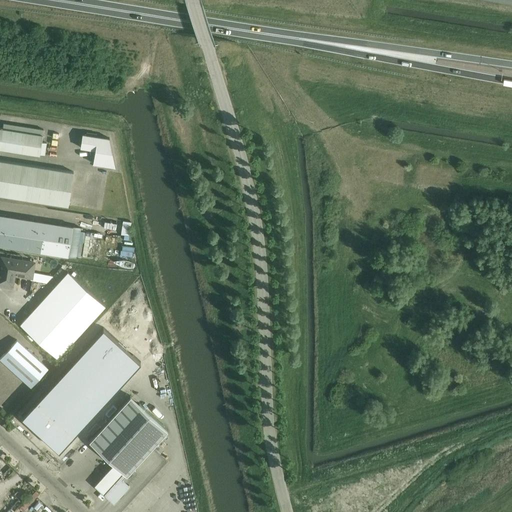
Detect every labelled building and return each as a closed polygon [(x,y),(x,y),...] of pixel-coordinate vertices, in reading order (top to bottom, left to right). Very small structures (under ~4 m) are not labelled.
[(42,134),(0,127),(0,148),(39,155),(39,154),(41,142),(42,134)] [(82,133),(80,147),(95,150),(93,163),(115,167),(109,138),(82,133)] [(0,159),(0,194),(68,206),(73,172),(0,159)] [(0,214),(0,245),(68,256),(73,226),(0,214)] [(0,266),(0,283),(8,284),(12,285),(12,280),(13,274),(31,277),(31,279),(37,280),(40,281),(47,282),(53,275),(32,272),(33,263),(8,259),(1,258),(0,266)] [(67,272),(39,303),(20,323),(57,357),(104,306),(67,272)] [(0,357),(0,358),(30,387),(46,370),(48,368),(17,340),(15,341),(0,357)] [(89,440),(126,475),(167,431),(130,396),(89,440)] [(120,477),(104,494),(114,503),(130,486),(122,479),(126,475),(124,473),(120,477)]
